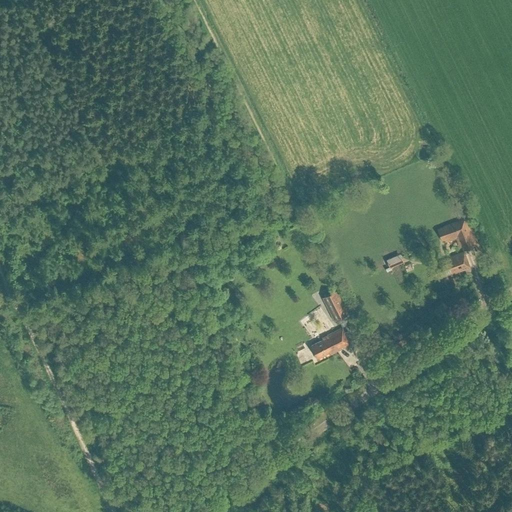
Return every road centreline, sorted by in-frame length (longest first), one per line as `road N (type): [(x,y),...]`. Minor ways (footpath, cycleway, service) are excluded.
road 1 (unclassified): [(201,511),(511,290)]
road 2 (track): [(110,511),(0,268)]
